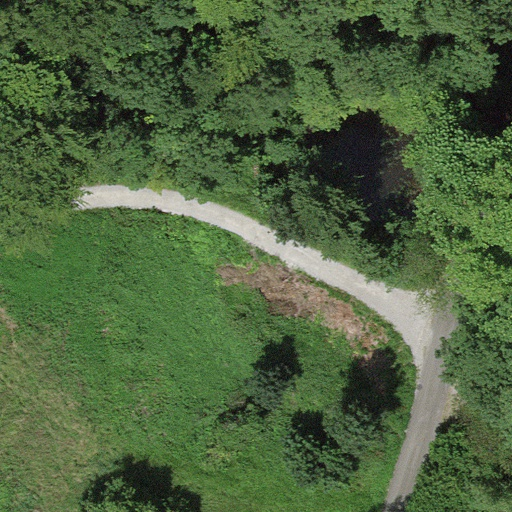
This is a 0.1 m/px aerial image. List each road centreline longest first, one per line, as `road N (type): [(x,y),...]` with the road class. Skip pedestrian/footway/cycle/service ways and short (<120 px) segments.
road 1 (track): [(0,231),(65,206),(136,198),(185,207),(265,233),(409,311),(444,359)]
road 2 (track): [(511,193),(495,208),(444,359)]
road 3 (track): [(444,359),(406,511)]
road 4 (track): [(511,466),(444,359)]
